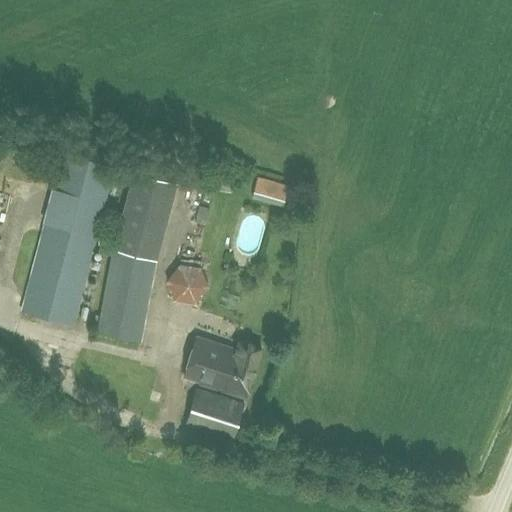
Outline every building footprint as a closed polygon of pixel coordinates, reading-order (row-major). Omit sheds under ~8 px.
[(106,164),(109,154),(76,145),(71,155),(63,153),(22,311),(72,324),(113,166),(106,164)] [(198,188),(231,193),(234,171),(201,166),(198,188)] [(131,171),(116,248),(157,256),(171,180),(131,171)] [(250,198),(282,207),(288,185),(257,176),(250,198)] [(251,242),(260,206),(239,201),(230,237),(251,242)] [(116,248),(101,331),(142,340),(157,256),(116,248)] [(165,280),(173,300),(195,304),(208,286),(200,266),(179,263),(165,280)] [(246,399),(261,347),(238,341),(235,349),(197,337),(184,379),(246,399)] [(145,374),(150,356),(126,351),(122,368),(145,374)] [(183,427),(231,442),(244,404),(196,388),(183,427)]
